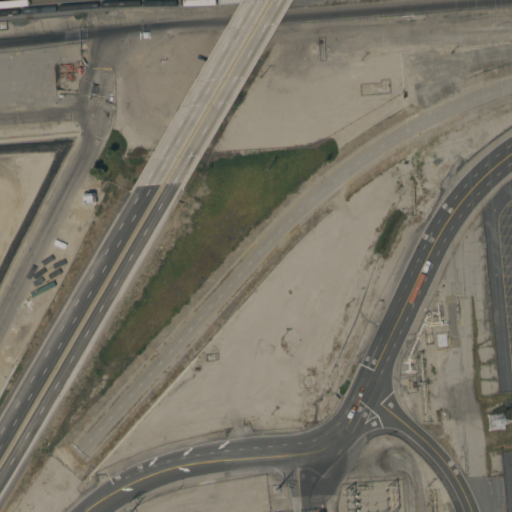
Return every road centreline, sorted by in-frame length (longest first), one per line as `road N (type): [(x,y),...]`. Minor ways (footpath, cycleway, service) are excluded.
road 1 (motorway): [(0,479),(171,185)]
road 2 (tertiary): [(344,431),(453,213),(511,156)]
road 3 (motorway): [(147,187),(0,439)]
road 4 (tertiary): [(115,493),(196,460),(320,449),(344,431)]
road 5 (motorway): [(254,0),(147,187)]
road 6 (motorway): [(171,185),(277,0)]
road 7 (residential): [(470,511),(452,470),(367,388)]
